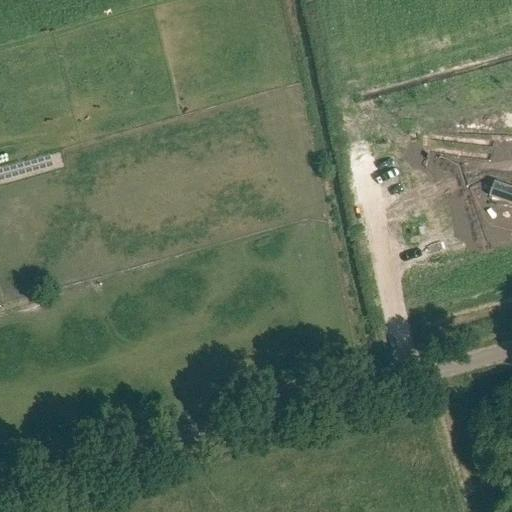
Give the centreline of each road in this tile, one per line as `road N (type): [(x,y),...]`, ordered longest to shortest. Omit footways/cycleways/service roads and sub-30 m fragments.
road 1 (unclassified): [(0,495),(511,352)]
road 2 (track): [(458,367),(498,511)]
